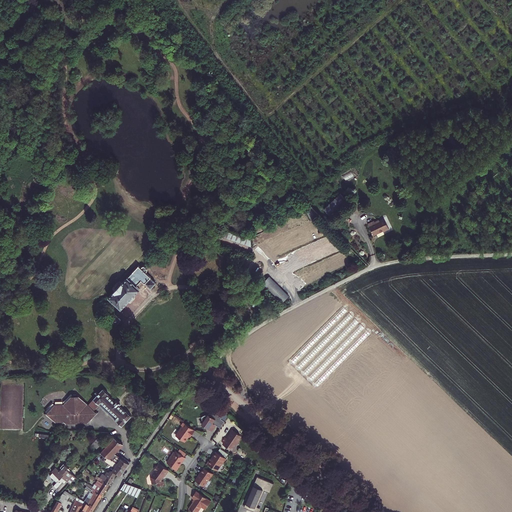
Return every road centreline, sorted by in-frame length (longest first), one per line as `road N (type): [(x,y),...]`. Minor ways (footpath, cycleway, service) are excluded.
road 1 (unclassified): [(206,373),(252,330),(370,267),(511,254)]
road 2 (residential): [(206,373),(357,511)]
road 3 (unclassified): [(100,511),(179,397),(206,373)]
